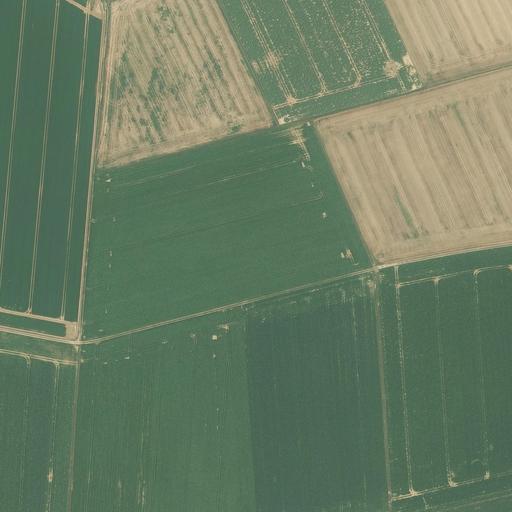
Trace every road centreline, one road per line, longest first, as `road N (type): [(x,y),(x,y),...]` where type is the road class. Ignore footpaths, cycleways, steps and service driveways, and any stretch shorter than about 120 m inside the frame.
road 1 (track): [(107,1),(92,178),(511,66)]
road 2 (track): [(0,329),(89,342),(375,268),(511,243)]
road 3 (track): [(391,511),(375,268),(310,120)]
road 4 (track): [(92,178),(69,511)]
road 5 (track): [(279,128),(220,0)]
